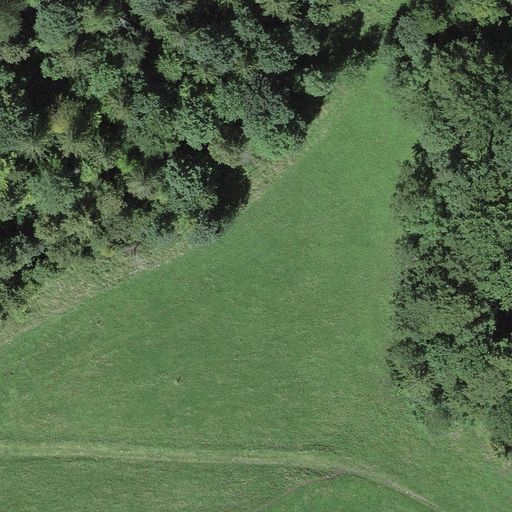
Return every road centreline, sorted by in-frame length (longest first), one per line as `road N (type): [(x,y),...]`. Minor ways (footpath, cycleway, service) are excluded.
road 1 (track): [(0,323),(172,248),(273,154),(407,0)]
road 2 (track): [(446,511),(410,491),(325,466),(0,448)]
